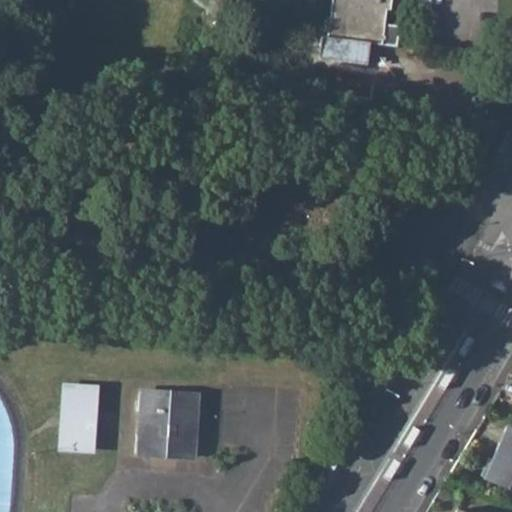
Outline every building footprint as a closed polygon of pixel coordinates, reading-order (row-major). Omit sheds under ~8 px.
[(317,59),(366,66),(368,45),(382,47),(386,12),(392,13),(393,0),(333,0),(328,39),(320,38),(317,59)] [(470,337),(466,335),(456,353),(463,357),(474,340),(470,337)] [(372,366),(388,367),(397,349),(373,347),(372,366)] [(455,372),(447,368),(436,385),(440,387),(444,390),(455,372)] [(90,453),(94,392),(65,390),(60,450),(90,453)] [(134,454),(193,458),(197,398),(138,394),(134,454)] [(415,428),(412,425),(401,443),(408,448),(419,430),(415,428)] [(483,479),(511,491),(511,432),(505,429),(483,479)] [(343,459),(335,455),(325,472),(332,477),(343,459)] [(399,464),(392,459),(381,477),(385,480),(388,482),(399,464)] [(324,490),(317,485),(306,503),(314,507),(324,490)]
